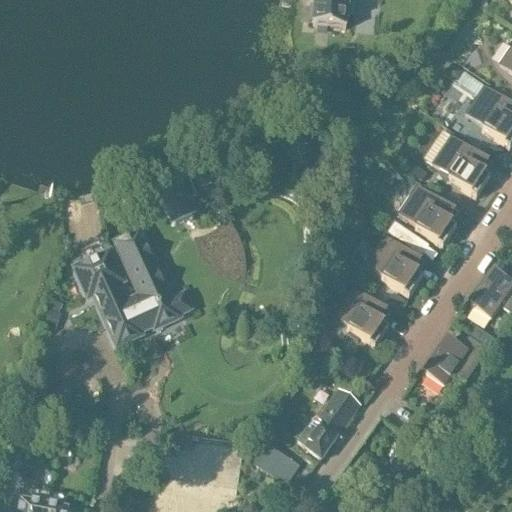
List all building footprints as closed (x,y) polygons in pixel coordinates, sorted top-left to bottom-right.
[(314,0),(312,28),(344,31),(347,0),(314,0)] [(511,48),(498,68),(511,77),(511,48)] [(511,109),(484,90),(465,118),(483,131),(481,134),(508,152),(511,147),(511,109)] [(275,133),(249,141),(265,193),(291,185),(275,133)] [(484,178),(491,167),(450,140),(431,168),(450,180),(447,184),(475,202),(489,182),(484,178)] [(487,151),(483,156),(494,164),(502,153),(495,149),(487,151)] [(173,224),(191,215),(176,183),(158,191),(173,224)] [(450,228),(457,217),(416,189),(397,217),(416,230),(414,233),(441,252),(455,231),(450,228)] [(394,226),(387,236),(421,259),(428,249),(426,248),(394,226)] [(139,301),(126,307),(140,335),(152,330),(153,332),(179,321),(177,318),(178,317),(189,312),(182,297),(170,303),(138,233),(113,245),(139,301)] [(416,278),(424,267),(383,239),(364,267),(382,279),(380,283),(408,301),(421,281),(416,278)] [(141,338),(140,335),(126,307),(117,287),(122,285),(108,254),(72,271),(86,302),(92,299),(115,350),(141,338)] [(499,310),(511,319),(511,318),(511,274),(506,283),(493,274),(469,310),(489,323),(499,310)] [(359,342),(373,352),(387,331),(382,328),(390,317),(353,292),(334,320),(348,330),(346,333),(348,335),(346,338),(357,345),(359,342)] [(397,313),(403,304),(392,296),(386,305),(397,313)] [(55,334),(60,317),(46,312),(40,329),(55,334)] [(460,351),(447,342),(423,377),(443,391),(452,377),(466,386),(488,354),(467,340),(460,351)] [(373,373),(361,366),(353,378),(364,386),(373,373)] [(491,400),(497,391),(485,382),(478,391),(491,400)] [(314,426),(312,424),(295,447),(319,464),(358,410),(336,395),(314,426)] [(285,489),(298,470),(258,443),(245,463),(285,489)]
